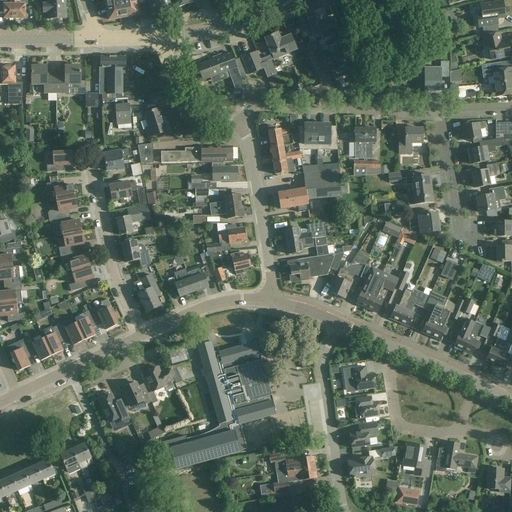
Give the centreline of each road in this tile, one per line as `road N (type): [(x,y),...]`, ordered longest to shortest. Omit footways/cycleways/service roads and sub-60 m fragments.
road 1 (residential): [(236,125),(258,108),(442,111)]
road 2 (residential): [(345,511),(323,370),(338,324)]
road 3 (residential): [(271,301),(250,148),(236,125)]
road 4 (residential): [(141,336),(114,277),(90,164)]
road 5 (tertiary): [(476,382),(338,324)]
road 6 (tertiary): [(16,396),(141,336)]
road 7 (tertiary): [(141,336),(227,300),(271,301)]
road 8 (residential): [(236,125),(187,112),(164,34)]
road 9 (tertiary): [(164,34),(205,30),(288,0)]
road 10 (residential): [(458,238),(442,111)]
